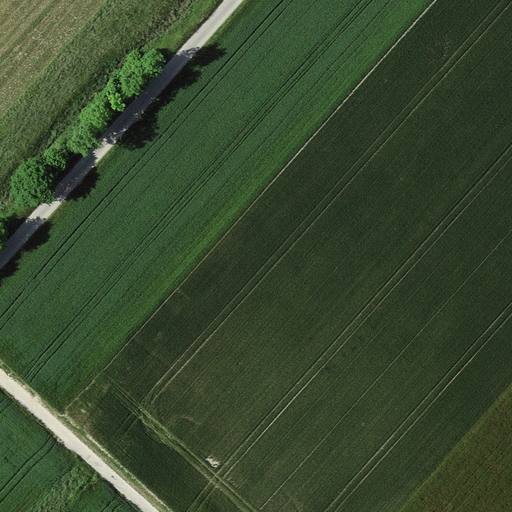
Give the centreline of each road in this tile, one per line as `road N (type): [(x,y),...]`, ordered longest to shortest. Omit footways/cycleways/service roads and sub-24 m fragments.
road 1 (track): [(234,0),(0,262)]
road 2 (track): [(0,374),(155,511)]
